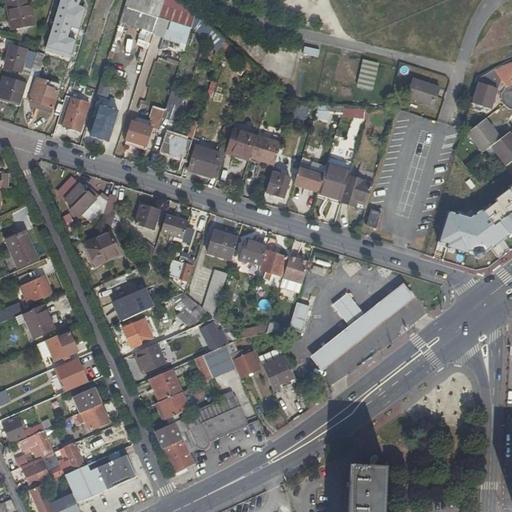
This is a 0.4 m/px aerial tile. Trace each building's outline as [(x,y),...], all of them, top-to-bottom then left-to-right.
[(28,0),(12,0),(7,1),(13,28),(33,24),(28,0)] [(62,0),(50,50),(75,56),(88,6),(83,5),(84,0),(62,0)] [(123,0),(118,18),(152,28),(160,0),(123,0)] [(175,0),(160,0),(152,28),(185,40),(193,14),(179,3),(175,0)] [(140,32),(139,43),(150,44),(151,33),(140,32)] [(132,59),(138,60),(142,45),(136,44),(132,59)] [(19,70),(28,73),(35,54),(8,45),(4,59),(7,60),(4,67),(18,72),(19,70)] [(319,56),(320,48),(306,47),(305,54),(319,56)] [(26,81),(21,96),(35,101),(34,105),(50,110),(59,82),(45,78),(44,80),(36,78),(44,54),(35,51),(35,54),(28,73),(26,81)] [(377,61),(361,57),(355,83),(371,87),(377,61)] [(511,67),(503,71),(511,82),(511,67)] [(511,82),(503,71),(496,74),(503,83),(511,92),(511,91),(511,82)] [(496,89),(503,83),(496,74),(483,80),(478,82),(471,103),(491,109),(496,89)] [(26,81),(6,75),(0,95),(19,102),(21,96),(26,81)] [(404,98),(432,106),(435,96),(437,88),(410,79),(404,98)] [(101,82),(97,95),(108,99),(113,86),(101,82)] [(175,109),(180,94),(173,91),(167,106),(175,109)] [(63,95),(54,123),(79,131),(88,103),(63,95)] [(90,115),(86,129),(90,130),(89,133),(107,139),(117,109),(98,103),(94,116),(90,115)] [(188,120),(196,123),(201,106),(193,104),(188,120)] [(318,105),(309,134),(319,137),(322,127),(324,127),(330,110),(341,110),(342,106),(318,105)] [(344,107),(344,117),(368,118),(369,108),(344,107)] [(151,126),(131,119),(124,139),(145,145),(151,126)] [(482,120),(464,134),(479,154),(486,148),(497,139),(482,120)] [(231,126),(224,150),(248,157),(249,154),(256,134),(231,126)] [(184,138),(164,131),(158,150),(178,156),(184,138)] [(497,139),(486,148),(492,155),(496,151),(506,164),(511,159),(511,137),(507,131),(497,139)] [(256,134),(249,154),(258,156),(257,160),(272,165),(279,141),(256,133),(256,134)] [(195,145),(188,168),(209,175),(216,152),(195,145)] [(317,187),(316,189),(340,197),(347,173),(348,168),(325,161),(322,172),(317,187)] [(298,165),(293,180),(317,187),(322,172),(298,165)] [(439,203),(454,208),(465,170),(450,166),(439,203)] [(270,171),(263,191),(272,193),(271,195),(280,198),(280,196),(282,196),(288,177),(270,171)] [(347,173),(340,197),(339,198),(353,202),(354,198),(365,201),(371,180),(347,173)] [(463,213),(448,209),(435,246),(450,252),(473,260),(480,259),(510,236),(511,234),(511,174),(480,196),(466,207),(463,213)] [(105,201),(97,193),(94,197),(79,181),(64,195),(71,203),(68,205),(77,214),(85,206),(87,204),(96,213),(99,215),(105,201)] [(105,201),(99,215),(109,224),(114,210),(110,209),(115,194),(108,192),(105,201)] [(159,208),(141,202),(135,220),(153,226),(159,208)] [(96,213),(87,204),(85,206),(94,215),(96,213)] [(370,211),(365,226),(376,229),(380,214),(370,211)] [(181,216),(171,212),(166,227),(176,230),(181,216)] [(208,250),(230,258),(237,237),(229,234),(230,231),(216,227),(208,250)] [(36,256),(24,228),(4,237),(17,265),(36,256)] [(108,230),(82,241),(92,263),(118,252),(108,230)] [(239,255),(260,261),(267,238),(259,236),(257,241),(245,237),(239,255)] [(267,238),(260,261),(258,267),(278,273),(284,254),(271,250),(274,239),(268,237),(267,238)] [(289,253),(280,280),(299,286),(308,260),(289,253)] [(178,260),(171,257),(167,273),(185,279),(189,264),(185,262),(186,257),(179,255),(178,260)] [(161,284),(153,266),(140,272),(147,290),(161,284)] [(206,310),(211,315),(226,271),(213,267),(200,305),(206,310)] [(125,272),(103,282),(106,290),(110,288),(115,299),(130,292),(127,285),(130,283),(125,272)] [(38,274),(18,283),(26,301),(41,295),(51,291),(45,277),(40,279),(38,274)] [(349,323),(311,352),(323,368),(415,297),(403,282),(372,306),(364,312),(349,323)] [(183,290),(174,294),(181,309),(177,313),(190,323),(206,310),(200,305),(183,290)] [(331,302),(349,323),(364,312),(346,290),(331,302)] [(295,299),(287,325),(300,329),(309,304),(295,299)] [(42,301),(13,313),(16,320),(24,317),(32,334),(52,326),(42,301)] [(215,306),(212,315),(218,321),(222,309),(215,306)] [(131,320),(121,324),(130,344),(139,339),(137,333),(139,332),(134,320),(132,321),(131,320)] [(206,321),(198,325),(208,345),(220,338),(217,331),(215,332),(213,326),(210,328),(206,321)] [(270,325),(271,332),(280,330),(279,323),(270,325)] [(241,328),(242,337),(268,333),(267,325),(241,328)] [(56,331),(34,341),(40,353),(49,349),(53,358),(65,353),(68,358),(71,357),(79,354),(68,329),(57,333),(56,331)] [(233,337),(224,341),(239,374),(259,365),(252,348),(243,351),(241,346),(237,348),(233,337)] [(156,339),(135,348),(145,369),(166,360),(156,339)] [(279,344),(257,353),(272,387),(279,383),(278,381),(293,375),(279,344)] [(216,349),(208,353),(216,370),(229,364),(225,355),(219,358),(216,349)] [(212,374),(201,351),(193,355),(204,378),(212,374)] [(68,358),(61,361),(69,379),(78,375),(80,379),(88,375),(85,368),(88,367),(86,362),(83,363),(79,355),(72,358),(71,357),(68,358)] [(150,374),(159,397),(180,388),(170,365),(150,374)] [(222,397),(175,418),(188,447),(199,442),(200,443),(201,444),(202,445),(203,445),(205,446),(206,446),(207,445),(209,445),(210,444),(211,443),(211,441),(212,440),(212,438),(212,437),(247,421),(239,404),(236,405),(231,394),(233,393),(225,374),(214,379),(222,397)] [(23,383),(28,393),(44,386),(39,376),(23,383)] [(72,393),(79,409),(99,400),(92,384),(72,393)] [(12,400),(19,397),(15,386),(8,389),(12,400)] [(180,388),(159,397),(164,408),(162,409),(165,416),(188,406),(180,388)] [(79,409),(72,412),(76,422),(85,418),(88,427),(107,418),(99,400),(79,409)] [(23,432),(23,433),(27,431),(35,428),(44,424),(41,419),(22,428),(15,412),(1,418),(9,437),(23,432)] [(175,418),(154,427),(171,470),(194,460),(188,447),(175,418)] [(53,420),(44,424),(47,433),(57,429),(53,420)] [(43,427),(43,425),(35,428),(27,431),(30,439),(23,442),(24,444),(33,440),(37,439),(39,443),(42,450),(44,450),(36,430),(43,427)] [(52,446),(43,427),(36,430),(44,450),(52,446)] [(23,433),(19,434),(23,442),(30,439),(27,431),(23,433)] [(74,438),(53,447),(60,463),(64,461),(65,463),(69,461),(69,459),(71,458),(72,462),(62,467),(63,468),(63,469),(84,460),(74,438)] [(60,463),(53,447),(49,449),(50,453),(44,455),(49,466),(50,465),(53,472),(63,468),(62,467),(60,463)] [(117,447),(102,454),(104,460),(120,453),(117,447)] [(102,454),(86,461),(99,490),(134,474),(123,451),(120,453),(104,460),(102,454)] [(44,475),(35,455),(20,462),(29,481),(44,475)] [(86,461),(63,470),(71,488),(72,489),(77,500),(99,490),(86,461)] [(383,511),(385,465),(347,464),(345,511),(383,511)] [(41,480),(29,485),(39,511),(51,511),(54,511),(49,498),(41,480)] [(71,488),(49,498),(54,511),(74,511),(80,509),(77,500),(72,489),(71,488)] [(0,511),(1,511),(0,509),(0,505),(13,501),(10,493),(0,497),(0,511)]
